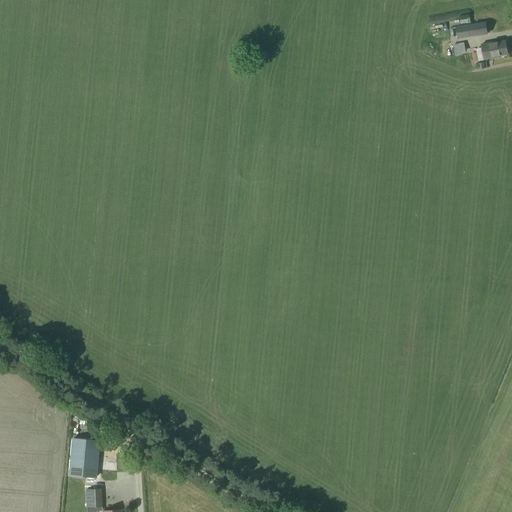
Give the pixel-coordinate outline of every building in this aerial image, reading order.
[(457,40),(488,35),(486,23),(455,28),(457,40)] [(481,48),(476,49),(478,61),(484,60),(500,56),(500,55),(508,53),(506,42),(497,43),(497,42),(481,46),(481,48)] [(463,43),(453,45),(453,46),(454,54),(462,53),(465,53),(463,43)] [(98,439),(73,437),(69,476),(93,478),(98,439)] [(98,462),(104,462),(105,482),(121,481),(119,449),(104,450),(104,453),(98,453),(98,462)] [(86,511),(96,511),(101,511),(102,511),(102,507),(101,489),(85,490),(86,507),(86,511)]
